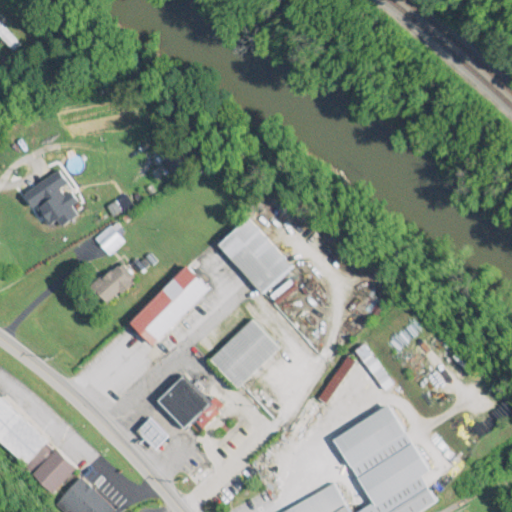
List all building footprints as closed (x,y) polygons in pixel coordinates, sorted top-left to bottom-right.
[(22,47),(0,22),(0,37),(15,54),(22,47)] [(82,213),(57,171),(31,187),(56,229),(82,213)] [(296,269),(253,220),(222,247),(265,296),(296,269)] [(111,258),(126,243),(111,227),(96,242),(111,258)] [(136,286),(122,266),(94,287),(109,307),(136,286)] [(215,290),(192,267),(135,324),(158,347),(215,290)] [(213,362),(241,391),(284,349),(256,321),(213,362)] [(329,407),(359,364),(349,357),(319,400),(329,407)] [(205,431),(227,409),(219,401),(213,406),(188,379),(163,402),(190,431),(198,423),(205,431)] [(0,443),(25,469),(49,445),(3,399),(0,401),(0,443)] [(341,436),(377,507),(366,511),(352,511),(339,486),(287,511),(434,511),(444,507),(429,477),(432,475),(398,407),(341,436)]
